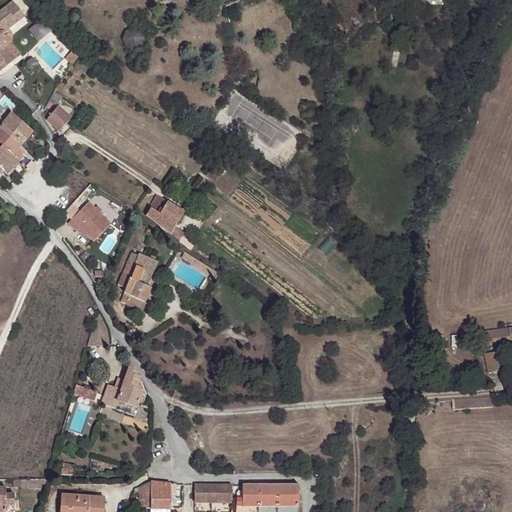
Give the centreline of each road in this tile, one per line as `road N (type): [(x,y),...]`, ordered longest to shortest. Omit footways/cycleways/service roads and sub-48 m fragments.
road 1 (residential): [(6,197),(50,231),(85,276),(150,390),(177,470),(303,477),(306,511)]
road 2 (track): [(150,390),(216,411),(511,392)]
road 3 (track): [(55,237),(0,347)]
